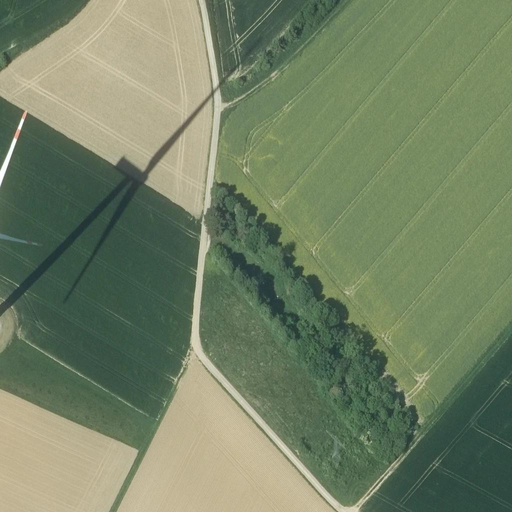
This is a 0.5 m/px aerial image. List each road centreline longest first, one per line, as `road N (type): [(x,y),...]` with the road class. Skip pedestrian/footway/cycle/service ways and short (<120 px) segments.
road 1 (track): [(202,356),(195,326),(218,113),(201,0)]
road 2 (track): [(511,328),(354,511)]
road 3 (track): [(202,356),(341,511)]
road 4 (track): [(359,0),(294,70),(218,113)]
